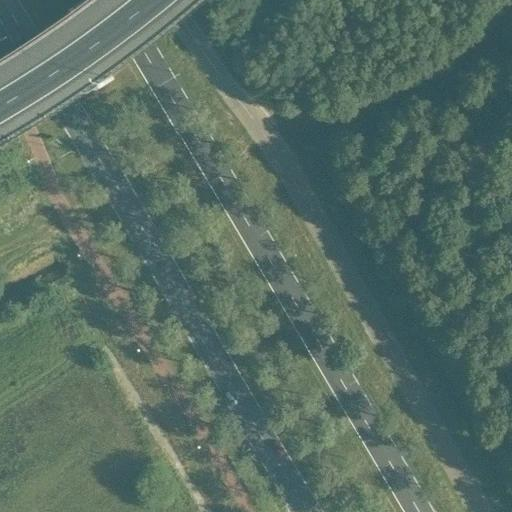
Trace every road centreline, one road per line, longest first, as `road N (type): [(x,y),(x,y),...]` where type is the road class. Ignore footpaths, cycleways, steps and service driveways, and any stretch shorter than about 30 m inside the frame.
road 1 (unclassified): [(481,511),(262,131),(171,0)]
road 2 (primary): [(417,511),(112,0)]
road 3 (primary): [(0,0),(305,511)]
road 4 (motorway): [(0,102),(149,0)]
